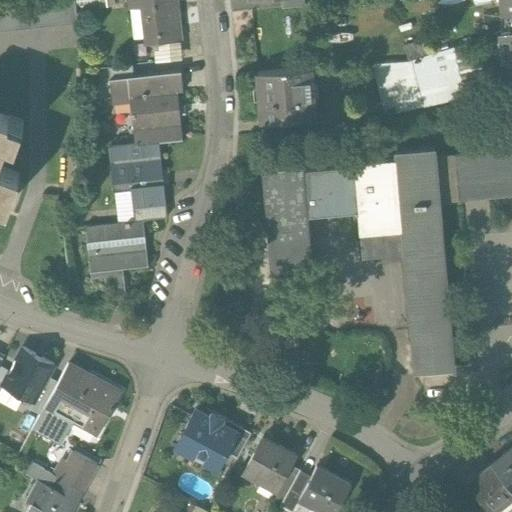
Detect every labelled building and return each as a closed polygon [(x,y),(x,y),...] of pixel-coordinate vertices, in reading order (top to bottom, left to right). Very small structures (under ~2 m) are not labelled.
[(74,0),(72,0),(0,7),(0,31),(78,23),(76,10),(74,0)] [(74,0),(76,10),(98,8),(97,0),(74,0)] [(180,42),(175,0),(129,0),(130,8),(141,7),(144,38),(145,46),(155,45),(180,42)] [(281,0),(282,8),(304,6),(303,0),(281,0)] [(141,7),(130,8),(133,39),(144,38),(141,7)] [(511,28),(509,30),(505,31),(506,47),(501,47),(502,58),(511,57),(511,28)] [(408,61),(413,61),(434,54),(428,35),(402,43),(408,61)] [(465,96),(486,91),(474,41),(454,47),(465,96)] [(182,61),(180,42),(155,45),(156,53),(152,53),(153,64),(182,61)] [(424,106),(465,96),(454,47),(434,54),(413,61),(424,106)] [(385,116),(424,106),(413,61),(408,61),(372,64),(385,116)] [(110,79),(133,77),(132,66),(109,68),(110,79)] [(309,69),(257,73),(261,122),(313,118),(309,69)] [(136,145),(159,142),(184,139),(179,92),(182,91),(180,72),(133,77),(110,79),(113,102),(132,100),(136,145)] [(0,203),(7,206),(18,174),(0,167),(0,153),(4,141),(13,145),(20,126),(7,121),(8,118),(0,114),(0,203)] [(132,190),(134,209),(166,206),(159,142),(136,145),(111,147),(116,192),(132,190)] [(354,165),(303,170),(307,214),(358,210),(360,233),(362,259),(404,255),(414,372),(454,369),(439,202),(511,195),(511,151),(435,157),(435,147),(395,150),(395,157),(354,161),(354,165)] [(307,214),(303,170),(303,164),(262,168),(271,275),(312,271),(307,214)] [(119,223),(135,221),(134,209),(132,190),(116,192),(119,223)] [(134,209),(135,221),(144,220),(167,218),(166,206),(134,209)] [(144,220),(135,221),(119,223),(87,226),(92,273),(113,270),(126,269),(149,266),(144,220)] [(126,269),(113,270),(116,299),(129,298),(126,269)] [(22,348),(2,385),(33,402),(54,365),(22,348)] [(121,392),(68,364),(32,430),(60,445),(73,422),(97,435),(121,392)] [(208,417),(195,410),(175,447),(217,470),(226,454),(237,432),(222,424),(225,419),(211,412),(208,417)] [(237,432),(226,454),(236,460),(250,433),(225,419),(222,424),(237,432)] [(293,455),(262,439),(244,473),(261,482),(264,478),(275,485),(277,486),(286,469),(293,455)] [(503,458),(491,467),(511,492),(511,446),(501,456),(503,458)] [(58,478),(84,492),(98,465),(74,452),(67,463),(63,460),(54,476),(58,478)] [(52,488),(58,478),(54,476),(31,464),(25,474),(38,481),(52,488)] [(491,511),(511,496),(511,492),(491,467),(490,465),(467,483),(485,505),(490,511),(491,511)] [(334,511),(349,485),(316,467),(308,481),(299,498),(325,511),(334,511)] [(280,506),(296,475),(286,469),(277,486),(275,485),(267,499),(280,506)] [(291,511),(299,498),(308,481),(296,475),(280,506),(291,511)] [(78,503),(84,492),(58,478),(52,488),(52,489),(56,491),(55,491),(75,502),(78,503)] [(69,511),(75,502),(55,491),(56,491),(52,489),(38,481),(27,502),(31,504),(26,511),(69,511)]
